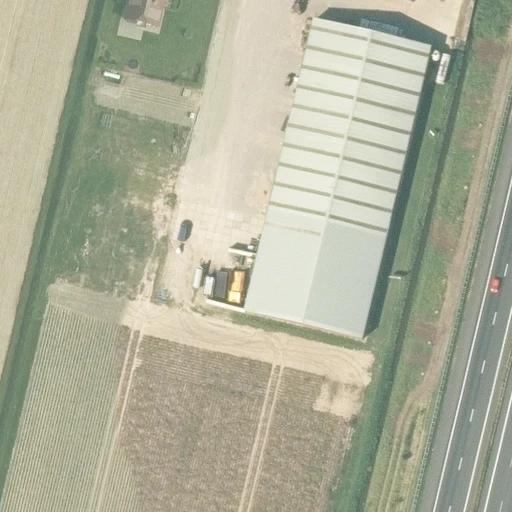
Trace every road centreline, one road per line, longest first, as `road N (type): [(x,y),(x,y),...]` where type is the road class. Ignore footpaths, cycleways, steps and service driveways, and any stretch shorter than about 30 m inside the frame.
road 1 (track): [(379,511),(502,0)]
road 2 (motorway): [(511,241),(448,511)]
